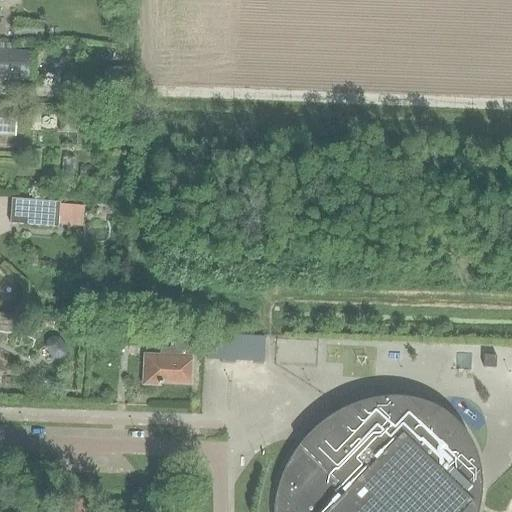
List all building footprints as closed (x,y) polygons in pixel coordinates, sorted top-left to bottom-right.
[(43,22),(14,21),(13,37),(42,39),(43,22)] [(0,77),(31,79),(32,52),(0,50),(0,77)] [(130,83),(130,69),(104,68),(103,83),(130,83)] [(0,136),(16,137),(17,104),(0,103),(0,136)] [(11,200),(9,225),(58,229),(58,225),(70,226),(72,206),(59,205),(59,204),(11,200)] [(161,387),(161,383),(190,385),(192,349),(193,331),(173,330),(172,348),(159,348),(159,354),(142,353),(141,386),(161,387)] [(208,335),(207,360),(223,360),(224,336),(208,335)] [(224,336),(223,360),(264,362),(265,338),(224,336)] [(47,341),(45,348),(53,359),(60,360),(66,355),(67,349),(60,339),(53,338),(47,341)] [(483,355),(483,368),(495,368),(495,356),(483,355)] [(477,511),(480,496),(479,473),(472,446),(462,431),(450,416),(432,406),(412,399),(393,397),(379,398),(359,403),(338,413),(319,425),(303,440),(301,444),(291,456),(282,475),(275,498),(274,511),(477,511)] [(69,511),(86,511),(79,501),(68,509),(69,511)]
